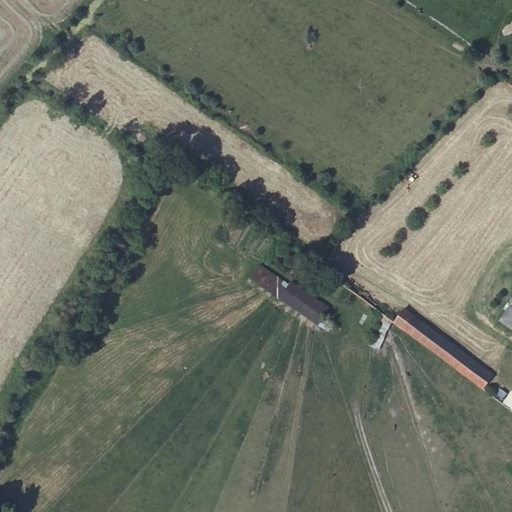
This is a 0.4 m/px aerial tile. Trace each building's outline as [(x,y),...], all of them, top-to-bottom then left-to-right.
[(331,308),(260,264),(250,281),(320,325),(331,308)] [(511,303),(502,318),(511,324),(511,303)] [(420,338),(431,325),(411,311),(401,323),(420,338)] [(440,331),(431,325),(420,338),(430,345),(440,331)] [(501,375),(440,331),(430,345),(496,394),(503,386),(497,381),(501,375)] [(500,397),(511,405),(511,395),(505,391),(500,397)]
